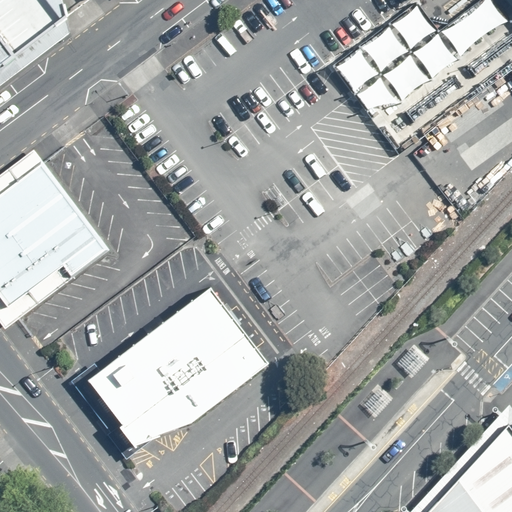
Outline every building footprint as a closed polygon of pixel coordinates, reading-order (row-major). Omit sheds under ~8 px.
[(0,0),(0,51),(68,0),(0,0)] [(497,154),(487,137),(448,159),(458,177),(497,154)] [(58,182),(44,165),(0,197),(0,291),(18,316),(109,247),(58,182)] [(254,357),(194,283),(75,371),(123,438),(177,415),(254,357)] [(413,346),(396,364),(410,379),(427,360),(413,346)] [(391,400),(377,385),(359,404),(374,418),(391,400)] [(511,423),(500,406),(409,499),(419,511),(491,511),(511,496),(511,423)] [(511,511),(511,496),(491,511),(511,511)] [(419,511),(409,499),(397,511),(419,511)]
